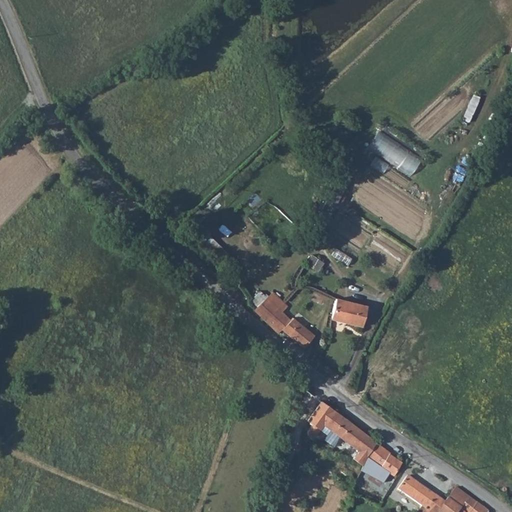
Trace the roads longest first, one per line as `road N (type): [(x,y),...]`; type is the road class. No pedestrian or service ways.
road 1 (unclassified): [(0,0),(55,131),(77,158),(332,387)]
road 2 (residential): [(332,387),(505,511)]
road 3 (unknown): [(358,406),(457,220)]
